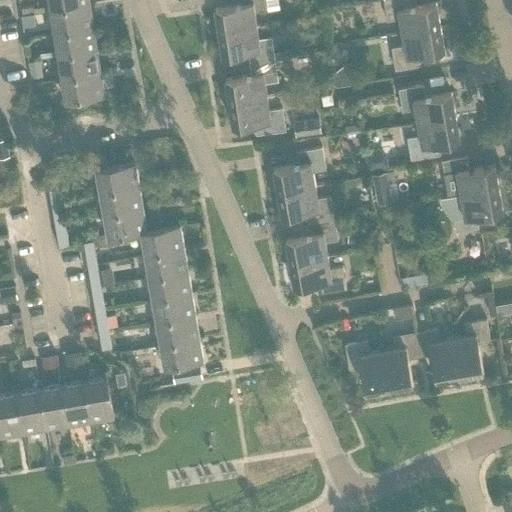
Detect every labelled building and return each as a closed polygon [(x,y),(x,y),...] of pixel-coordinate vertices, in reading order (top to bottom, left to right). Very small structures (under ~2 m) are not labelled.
[(49,0),(51,9),(90,2),(89,0),(49,0)] [(215,6),(219,29),(256,23),(255,11),(267,9),(266,0),(240,0),(241,2),(215,6)] [(400,17),(402,30),(440,24),(436,1),(411,5),(409,0),(383,0),(387,19),(400,17)] [(54,31),(94,25),(90,2),(51,9),(54,31)] [(33,5),(20,7),(21,9),(22,14),(34,12),(33,7),(33,5)] [(33,13),(21,15),(23,27),(35,25),(33,13)] [(275,57),(271,36),(259,38),(256,23),(219,29),(222,53),(248,49),(250,61),(275,57)] [(418,52),(444,47),(440,24),(402,30),(404,44),(392,46),(396,68),(420,64),(418,52)] [(97,47),(94,25),(54,31),(58,54),(97,47)] [(62,76),(101,70),(97,47),(58,54),(62,76)] [(226,77),(229,100),(267,95),(265,81),(278,80),(275,57),(250,61),(252,73),(226,77)] [(40,58),(28,61),(31,77),(43,74),(40,58)] [(65,100),(105,93),(101,70),(62,76),(65,100)] [(415,107),(418,121),(455,114),(452,91),(426,95),(424,83),(399,88),(402,110),(415,107)] [(282,107),(269,108),(267,95),(229,100),(233,124),(259,120),(260,132),(285,129),(282,107)] [(434,142),(460,137),(455,114),(418,121),(420,134),(407,136),(411,159),(436,154),(434,142)] [(293,120),(295,135),(321,131),(319,117),(293,120)] [(362,128),(346,131),(347,136),(363,134),(362,128)] [(0,137),(0,156),(9,155),(6,137),(0,137)] [(273,166),(277,190),(315,183),(313,170),(326,168),(322,146),(297,150),(299,162),(273,166)] [(385,152),(367,155),(369,168),(388,164),(385,152)] [(445,181),(458,179),(460,192),(499,186),(495,163),(469,167),(467,155),(442,159),(445,181)] [(96,168),(99,191),(139,184),(135,161),(96,168)] [(371,173),(377,202),(391,200),(386,170),(371,173)] [(49,184),(52,200),(60,198),(57,182),(49,184)] [(330,194),(318,197),(315,183),(277,190),(282,213),(307,209),(309,221),(334,216),(330,194)] [(99,191),(103,213),(143,207),(139,184),(99,191)] [(477,214),(502,209),(499,186),(460,192),(439,196),(440,200),(442,204),(444,208),(446,212),(449,215),(451,217),(454,230),(479,226),(477,214)] [(54,216),(63,215),(60,198),(52,200),(54,216)] [(141,231),(141,230),(147,229),(143,207),(103,213),(107,237),(141,231)] [(311,233),(286,237),(290,260),(328,254),(325,240),(338,238),(334,216),(309,221),(311,233)] [(141,230),(141,231),(145,253),(184,246),(180,223),(147,229),(141,230)] [(57,229),(59,245),(68,244),(65,227),(57,229)] [(84,241),(87,257),(96,256),(93,239),(84,241)] [(188,269),(184,246),(145,253),(148,275),(188,269)] [(343,265),(330,267),(328,254),(290,260),(294,283),(320,279),(322,291),(347,287),(343,265)] [(89,270),(92,286),(100,285),(98,268),(89,270)] [(148,275),(152,298),(192,291),(188,269),(148,275)] [(428,282),(426,272),(399,276),(401,286),(428,282)] [(103,301),(100,285),(92,286),(95,302),(103,301)] [(15,298),(14,288),(1,290),(3,299),(15,298)] [(156,320),(196,314),(192,291),(152,298),(156,320)] [(506,302),(495,304),(497,314),(507,312),(506,302)] [(11,311),(12,322),(22,321),(20,309),(11,311)] [(117,324),(115,313),(106,315),(105,313),(97,315),(100,331),(108,330),(108,326),(117,324)] [(156,320),(160,343),(199,336),(196,314),(156,320)] [(467,334),(453,337),(460,375),(483,371),(478,345),(491,342),(486,318),(464,321),(467,334)] [(440,339),(438,326),(415,330),(420,355),(432,353),(437,379),(460,375),(453,337),(440,339)] [(102,347),(111,346),(108,330),(100,331),(102,347)] [(413,383),(408,357),(420,355),(415,330),(394,334),(396,347),(383,349),(390,387),(413,383)] [(203,359),(199,336),(160,343),(164,366),(203,359)] [(366,391),(390,387),(383,349),(369,352),(367,339),(345,342),(350,367),(362,365),(366,391)] [(66,352),(68,362),(81,360),(80,350),(66,352)] [(58,366),(56,353),(40,355),(42,368),(58,366)] [(34,357),(22,359),(22,366),(35,364),(34,357)] [(202,377),(200,364),(171,369),(173,382),(202,377)] [(115,375),(118,388),(126,386),(123,373),(115,375)] [(114,414),(107,375),(85,379),(91,418),(114,414)] [(91,418),(85,379),(62,383),(69,422),(91,418)] [(62,383),(39,387),(46,426),(69,422),(62,383)] [(46,426),(39,387),(17,391),(23,430),(46,426)] [(23,430),(17,391),(0,393),(0,429),(1,434),(23,430)] [(73,453),(62,455),(64,463),(75,461),(73,453)]
